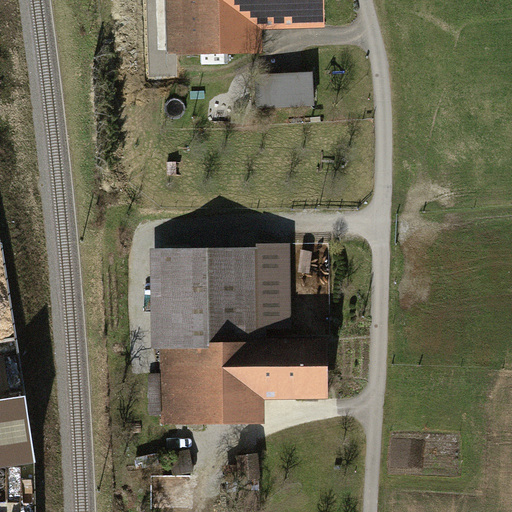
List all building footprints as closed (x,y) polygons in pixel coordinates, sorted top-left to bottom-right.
[(173,0),(174,57),(267,57),(267,34),(329,33),(328,0),(173,0)] [(307,74),(290,75),(292,105),(309,104),(307,74)] [(164,426),(269,425),(269,400),(328,400),(327,341),(289,342),(288,245),(258,245),(258,237),(237,237),(237,251),(156,252),(157,349),(163,349),(163,377),(148,377),(148,415),(163,414),(164,426)] [(26,398),(0,402),(0,469),(37,464),(26,398)] [(194,493),(211,470),(191,456),(174,478),(194,493)] [(265,456),(243,456),(243,486),(265,486),(265,456)]
